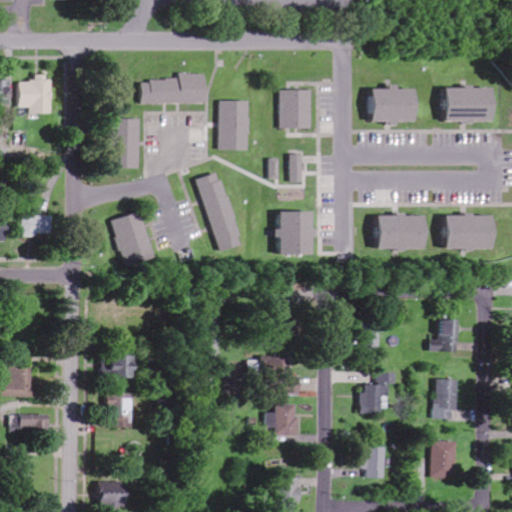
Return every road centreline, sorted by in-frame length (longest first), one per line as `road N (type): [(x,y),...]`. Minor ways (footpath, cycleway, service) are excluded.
road 1 (residential): [(69,511),(77,41)]
road 2 (residential): [(343,43),(0,40)]
road 3 (residential): [(326,296),(323,511)]
road 4 (residential): [(484,506),(485,297)]
road 5 (residential): [(324,505),(484,506)]
road 6 (residential): [(485,297),(326,296)]
road 7 (residential): [(345,179),(343,43)]
